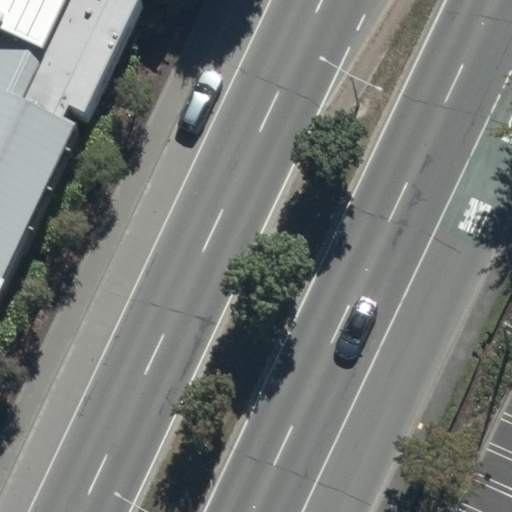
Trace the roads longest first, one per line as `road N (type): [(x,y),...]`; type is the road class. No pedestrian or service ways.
road 1 (secondary): [(83,511),(326,0)]
road 2 (secondary): [(511,15),(274,511)]
